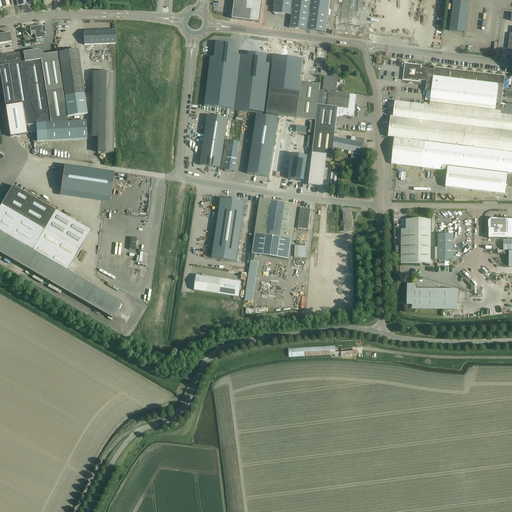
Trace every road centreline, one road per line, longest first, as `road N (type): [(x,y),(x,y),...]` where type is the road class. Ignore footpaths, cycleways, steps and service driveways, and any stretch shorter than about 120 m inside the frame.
road 1 (unclassified): [(86,511),(125,444),(177,417),(216,354),(295,333),(379,333)]
road 2 (unclassified): [(379,206),(179,179)]
road 3 (track): [(345,349),(511,358)]
road 4 (tertiary): [(379,206),(377,96),(367,51)]
road 5 (tertiary): [(0,22),(155,17)]
road 6 (unclassified): [(511,64),(367,51)]
road 7 (tertiary): [(511,342),(379,333)]
road 8 (tertiary): [(367,51),(237,28)]
road 9 (tertiary): [(379,333),(379,206)]
